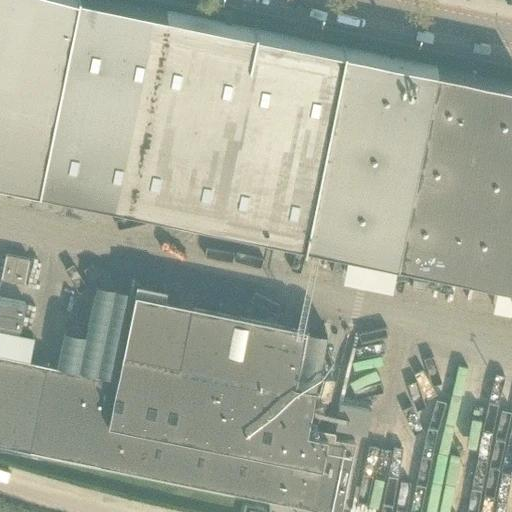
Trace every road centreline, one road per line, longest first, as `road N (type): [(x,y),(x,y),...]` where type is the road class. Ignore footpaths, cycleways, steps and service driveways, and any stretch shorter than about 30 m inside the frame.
road 1 (tertiary): [(511,36),(351,0)]
road 2 (unclassified): [(119,511),(0,481)]
